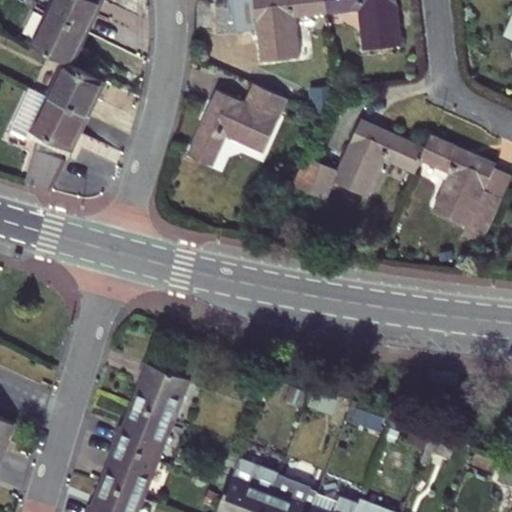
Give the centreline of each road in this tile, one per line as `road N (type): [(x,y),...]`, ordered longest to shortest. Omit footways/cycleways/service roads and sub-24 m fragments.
road 1 (tertiary): [(116,252),(297,293),(511,323)]
road 2 (residential): [(116,252),(39,511)]
road 3 (residential): [(171,0),(161,102),(116,252)]
road 4 (residential): [(436,0),(446,85),(511,117)]
road 5 (tertiary): [(0,219),(116,252)]
